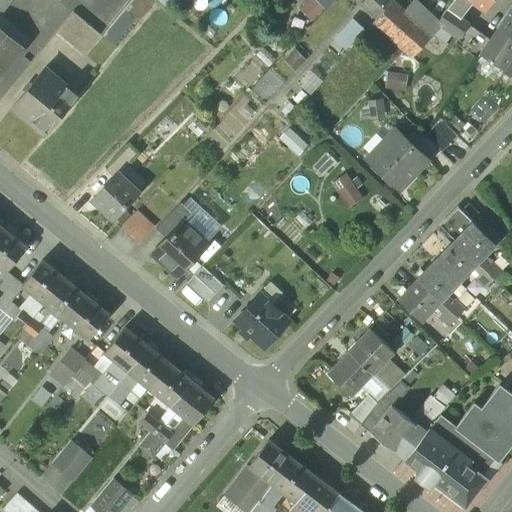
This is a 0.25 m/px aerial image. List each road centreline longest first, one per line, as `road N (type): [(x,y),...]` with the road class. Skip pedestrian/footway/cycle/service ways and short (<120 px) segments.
road 1 (residential): [(511,123),(257,389)]
road 2 (residential): [(0,179),(257,389)]
road 3 (residential): [(257,389),(415,511)]
road 4 (residential): [(257,389),(153,511)]
